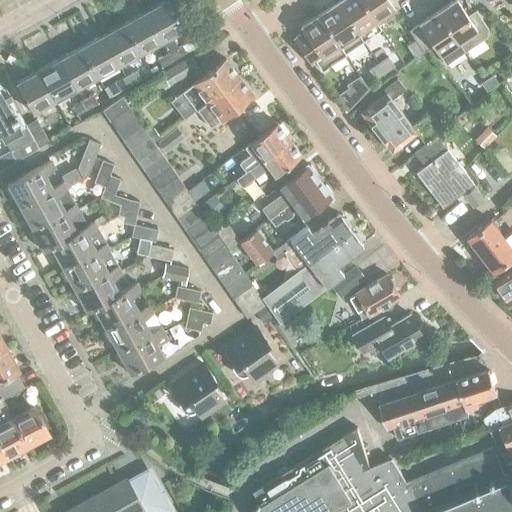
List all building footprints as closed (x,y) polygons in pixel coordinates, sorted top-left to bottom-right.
[(160,38),(164,45),(165,44),(173,59),(185,52),(181,44),(178,46),(170,33),(182,26),(167,0),(156,0),(143,8),(160,38)] [(377,23),(361,0),(337,0),(336,1),(362,40),(379,28),(376,24),(377,23)] [(388,0),(361,0),(377,23),(396,11),(388,0)] [(456,0),(451,0),(437,10),(464,51),(489,33),(491,25),(478,6),(466,14),(456,0)] [(336,1),(318,13),(344,51),(362,40),(336,1)] [(143,8),(122,19),(139,50),(160,38),(143,8)] [(408,29),(414,39),(422,51),(432,44),(445,63),(464,51),(437,10),(408,29)] [(345,53),(344,51),(318,13),(300,25),(303,31),(293,38),(310,63),(314,60),(321,70),(345,53)] [(122,19),(100,31),(117,62),(139,50),(122,19)] [(96,74),(117,62),(100,31),(79,43),(96,74)] [(414,56),(422,51),(414,39),(406,44),(414,56)] [(79,43),(58,55),(75,86),(96,74),(79,43)] [(173,59),(165,44),(164,45),(160,47),(164,54),(157,58),(161,66),(173,59)] [(53,98),(75,86),(58,55),(36,67),(53,98)] [(169,83),(196,66),(189,56),(162,72),(169,83)] [(378,62),(384,72),(394,65),(387,56),(378,62)] [(182,90),(195,109),(238,76),(225,58),(201,76),(182,90)] [(384,72),(378,62),(368,69),(374,78),(384,72)] [(32,110),(53,98),(36,67),(15,79),(32,110)] [(135,70),(125,76),(130,84),(140,78),(135,70)] [(360,110),(376,130),(400,110),(390,97),(404,86),(395,74),(381,86),(385,90),(360,110)] [(491,75),(480,82),(485,90),(496,83),(491,75)] [(130,84),(125,76),(114,81),(119,90),(130,84)] [(208,126),(218,119),(228,112),(252,94),(238,76),(195,109),(208,126)] [(333,95),(344,110),(365,88),(357,76),(343,84),(345,88),(333,95)] [(0,94),(0,131),(15,160),(38,147),(37,146),(24,123),(7,92),(1,95),(0,94)] [(81,99),(86,108),(97,102),(92,93),(81,99)] [(103,110),(110,119),(129,105),(123,96),(103,110)] [(86,108),(81,99),(71,105),(76,114),(86,108)] [(110,119),(117,129),(137,115),(129,105),(110,119)] [(410,122),(400,110),(376,130),(392,150),(416,131),(424,140),(437,129),(423,111),(410,122)] [(143,125),(137,115),(117,129),(124,139),(143,125)] [(24,123),(37,146),(46,140),(34,118),(24,123)] [(240,162),(245,170),(287,138),(275,121),(248,141),(249,142),(243,146),(249,155),(240,162)] [(480,141),(491,130),(484,123),(473,134),(480,141)] [(124,139),(130,149),(150,135),(143,125),(124,139)] [(176,128),(158,142),(167,153),(184,139),(176,128)] [(130,149),(137,159),(157,144),(150,135),(130,149)] [(99,143),(88,138),(77,166),(83,177),(87,174),(99,143)] [(273,174),(300,155),(287,138),(245,170),(246,170),(235,178),(241,186),(254,176),(254,177),(267,167),(273,174)] [(164,155),(157,144),(137,159),(144,169),(164,155)] [(472,181),(445,146),(414,169),(441,205),(472,181)] [(144,169),(151,179),(171,165),(164,155),(144,169)] [(4,184),(17,206),(53,186),(44,170),(54,164),(51,158),(4,184)] [(104,186),(109,174),(114,163),(103,159),(94,182),(104,186)] [(261,207),(268,216),(318,179),(306,163),(279,184),(284,190),(261,207)] [(151,179),(158,189),(178,176),(171,165),(151,179)] [(120,179),(109,174),(104,186),(101,196),(119,203),(117,214),(119,214),(124,197),(114,194),(120,179)] [(164,198),(184,184),(178,176),(158,189),(164,198)] [(330,195),(318,179),(268,216),(274,223),(282,217),(286,218),(291,213),(292,210),(296,207),(302,215),(330,195)] [(17,206),(29,228),(65,207),(56,191),(66,185),(63,180),(53,186),(17,206)] [(164,198),(171,208),(191,194),(184,184),(164,198)] [(472,185),(463,192),(471,204),(481,196),(472,185)] [(171,208),(178,218),(198,205),(191,194),(171,208)] [(209,196),(200,202),(209,215),(218,209),(209,196)] [(140,201),(124,197),(119,214),(124,215),(123,220),(134,223),(140,201)] [(75,202),(65,207),(29,228),(41,250),(49,245),(77,229),(68,213),(78,208),(75,202)] [(178,218),(185,228),(205,214),(198,205),(178,218)] [(295,268),(305,261),(349,228),(350,221),(346,215),(340,216),(338,213),(312,232),(306,223),(272,249),(270,250),(275,256),(282,251),(295,268)] [(211,224),(205,214),(185,228),(192,238),(211,224)] [(511,253),(511,246),(490,216),(466,234),(491,269),(511,253)] [(49,245),(61,267),(95,248),(86,231),(97,226),(94,220),(77,229),(49,245)] [(214,227),(219,234),(226,244),(228,247),(238,240),(224,220),(214,227)] [(154,242),(157,229),(134,223),(131,236),(154,242)] [(192,238),(199,248),(219,234),(214,227),(211,224),(192,238)] [(256,261),(270,250),(272,249),(255,226),(239,238),(256,261)] [(305,261),(306,262),(323,285),(341,272),(335,263),(361,244),(360,243),(361,236),(358,232),(351,231),(349,228),(305,261)] [(226,244),(219,234),(199,248),(206,258),(226,244)] [(61,267),(73,288),(118,263),(106,242),(95,248),(61,267)] [(173,249),(153,245),(150,244),(147,255),(171,260),(173,249)] [(206,258),(213,268),(232,254),(228,247),(226,244),(206,258)] [(219,277),(239,263),(232,254),(213,268),(219,277)] [(305,262),(261,295),(266,303),(278,321),(323,287),(305,262)] [(121,268),(118,263),(73,288),(85,310),(91,307),(119,291),(110,274),(121,268)] [(164,274),(187,279),(189,268),(166,263),(164,274)] [(219,277),(226,288),(246,274),(239,263),(219,277)] [(511,292),(511,264),(491,278),(504,298),(511,292)] [(355,266),(331,284),(339,294),(363,276),(355,266)] [(362,316),(396,296),(395,293),(398,292),(386,272),(356,290),(356,291),(350,295),(362,316)] [(233,298),(253,284),(246,274),(226,288),(233,298)] [(91,307),(103,328),(138,309),(129,293),(141,286),(138,281),(119,291),(91,307)] [(175,296),(198,301),(201,290),(178,284),(175,296)] [(233,298),(240,308),(260,294),(253,284),(233,298)] [(246,317),(266,303),(261,295),(260,294),(240,308),(246,317)] [(103,328),(115,350),(150,331),(141,315),(153,308),(150,302),(138,309),(103,328)] [(203,321),(209,323),(211,323),(213,312),(189,306),(185,324),(201,328),(203,321)] [(418,324),(411,313),(410,311),(389,323),(384,314),(353,332),(364,350),(379,340),(388,354),(414,338),(416,341),(427,334),(421,323),(418,324)] [(115,350),(127,372),(162,353),(158,345),(168,339),(160,325),(150,331),(115,350)] [(230,367),(235,373),(236,374),(237,375),(238,376),(240,376),(241,377),(242,376),(244,376),(245,375),(248,373),(251,377),(274,361),(263,345),(267,343),(256,326),(223,349),(234,365),(230,367)] [(0,377),(16,368),(4,346),(0,348),(0,377)] [(177,404),(181,410),(182,411),(184,412),(185,413),(186,413),(188,413),(189,413),(191,413),(192,412),(195,410),(198,414),(221,398),(210,382),(214,379),(203,363),(170,386),(181,401),(177,404)] [(489,369),(457,379),(467,410),(478,406),(476,400),(497,393),(490,369),(489,369)] [(0,384),(0,397),(26,444),(47,432),(31,404),(11,415),(2,398),(24,386),(18,375),(0,384)] [(457,379),(380,404),(388,428),(394,426),(398,438),(469,415),(467,410),(457,379)] [(0,418),(1,420),(0,420),(0,445),(5,455),(26,444),(0,397),(0,418)] [(491,429),(493,433),(501,451),(511,447),(511,400),(506,403),(497,408),(483,416),(489,429),(491,429)] [(511,511),(511,483),(509,476),(506,478),(494,444),(483,448),(431,469),(406,480),(392,456),(370,465),(368,458),(358,426),(254,490),(260,500),(258,502),(259,504),(251,509),(252,511),(511,511)] [(164,511),(166,511),(154,489),(148,492),(139,474),(125,482),(124,478),(61,511),(164,511)]
